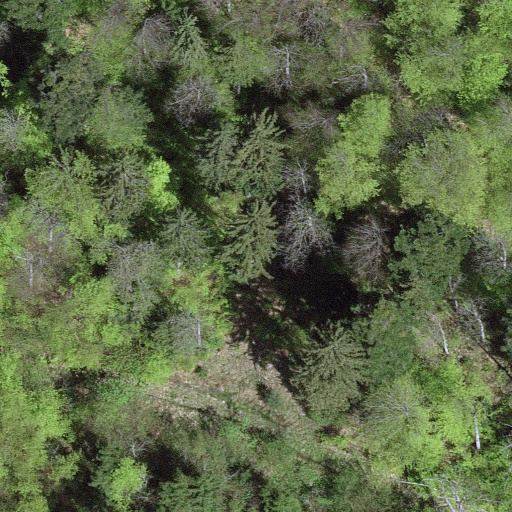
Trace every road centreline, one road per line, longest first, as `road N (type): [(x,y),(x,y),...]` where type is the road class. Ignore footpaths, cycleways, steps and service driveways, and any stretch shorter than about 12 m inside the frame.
road 1 (track): [(161,385),(437,511)]
road 2 (track): [(0,353),(44,355),(161,385)]
road 3 (track): [(0,401),(161,385)]
